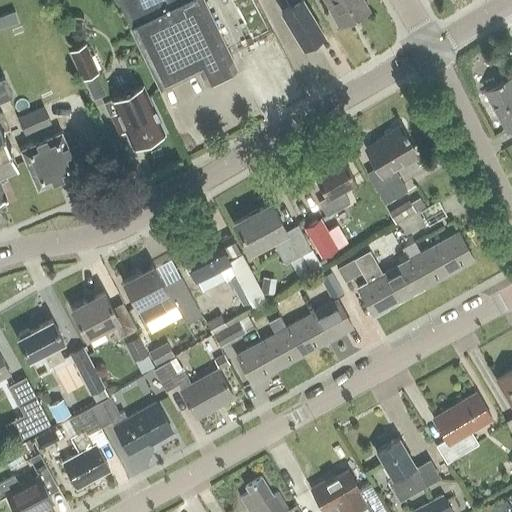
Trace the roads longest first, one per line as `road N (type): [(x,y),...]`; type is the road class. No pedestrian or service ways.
road 1 (tertiary): [(0,259),(140,221),(429,53)]
road 2 (residential): [(127,511),(511,300)]
road 3 (residential): [(511,214),(429,53)]
